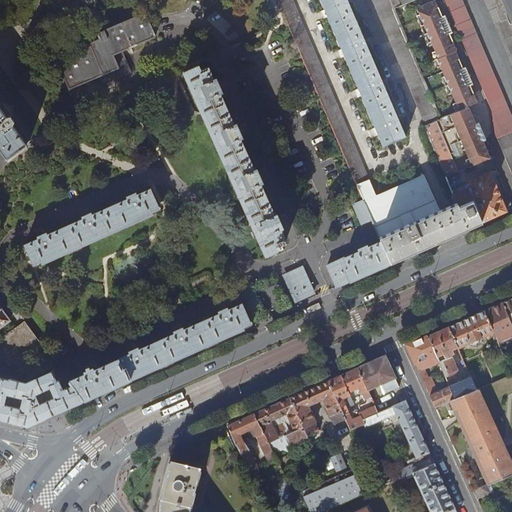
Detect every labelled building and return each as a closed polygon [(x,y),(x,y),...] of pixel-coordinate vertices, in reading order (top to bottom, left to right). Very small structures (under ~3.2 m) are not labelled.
[(382,243),(390,264),(459,233),(483,223),(474,202),(459,208),(458,205),(448,209),(441,212),(425,176),(377,197),(292,0),(277,0),(287,20),(364,202),(372,220),(382,243)] [(347,0),(320,0),(384,147),(407,137),(347,0)] [(373,0),(427,127),(440,121),(440,120),(394,11),(389,0),(373,0)] [(444,0),(492,112),(495,135),(511,173),(511,134),(511,133),(511,118),(461,0),(389,0),(394,11),(418,0),(444,0)] [(484,0),(511,65),(511,25),(501,0),(484,0)] [(511,0),(501,0),(511,25),(511,0)] [(425,127),(447,178),(491,160),(484,143),(480,144),(475,132),(478,131),(476,126),(469,109),(478,105),(470,87),(467,88),(460,72),(463,70),(456,53),(457,52),(450,35),(446,37),(439,20),(442,19),(435,2),(417,9),(438,59),(437,60),(459,112),(440,120),(440,121),(427,127),(425,127)] [(100,39),(57,57),(70,89),(100,76),(104,85),(132,73),(124,52),(156,37),(146,13),(141,15),(135,18),(100,32),(100,34),(99,35),(100,39)] [(230,42),(239,36),(223,13),(214,20),(230,42)] [(439,20),(446,37),(450,35),(452,34),(445,17),(442,19),(439,20)] [(185,73),(265,255),(282,248),(281,246),(285,244),(279,229),(281,228),(280,226),(285,224),(281,216),(277,218),(276,216),(273,217),(259,184),(261,183),(260,180),(264,179),(261,171),(257,172),(256,170),(253,171),(239,138),(241,137),(240,135),(244,133),(241,126),(237,128),(236,126),(233,126),(219,93),(221,92),(220,90),(224,88),(221,80),(216,82),(215,80),(213,81),(208,69),(201,72),(199,67),(185,73)] [(460,72),(467,88),(470,87),(473,86),(465,69),(463,70),(460,72)] [(0,148),(7,159),(27,144),(0,107),(0,148)] [(475,132),(480,144),(484,143),(486,142),(479,125),(476,126),(478,131),(475,132)] [(474,202),(483,223),(511,209),(511,206),(506,193),(500,196),(490,174),(466,184),(469,191),(454,197),(458,205),(459,208),(474,202)] [(85,220),(49,237),(48,235),(47,236),(46,233),(40,235),(41,238),(41,239),(41,240),(28,246),(36,265),(43,261),(44,264),(152,215),(151,212),(158,209),(150,191),(137,197),(136,195),(135,195),(134,193),(128,195),(129,198),(130,200),(93,217),(92,215),(91,215),(90,212),(84,215),(85,218),(85,220)] [(354,207),(362,224),(372,220),(364,202),(354,207)] [(360,253),(328,268),(336,288),(390,264),(382,243),(368,249),(367,248),(366,248),(365,245),(359,248),(360,251),(360,253)] [(284,275),(296,302),(314,294),(302,267),(284,275)] [(511,298),(503,302),(511,322),(511,298)] [(484,311),(494,333),(499,343),(511,337),(511,322),(503,302),(484,311)] [(0,329),(11,321),(0,306),(0,329)] [(82,378),(71,383),(72,384),(73,386),(77,391),(83,399),(84,401),(136,378),(250,326),(241,306),(228,312),(227,310),(226,311),(225,308),(219,311),(220,314),(221,315),(184,332),(183,330),(182,331),(181,328),(175,330),(177,333),(176,334),(176,335),(139,352),(139,350),(138,351),(136,348),(131,350),(132,354),(131,354),(132,355),(124,359),(95,372),(94,371),(93,371),(91,367),(84,370),(81,375),(82,378)] [(449,327),(458,347),(459,348),(471,343),(472,344),(473,345),(474,345),(475,345),(476,346),(477,345),(478,345),(479,345),(480,345),(480,344),(481,343),(482,342),(482,340),(483,339),(483,337),(494,333),(484,311),(449,327)] [(0,341),(0,352),(10,366),(21,358),(29,368),(29,367),(49,353),(27,322),(0,341)] [(429,336),(437,356),(444,353),(446,357),(455,353),(453,349),(458,347),(449,327),(429,336)] [(408,346),(424,383),(433,379),(432,377),(429,378),(425,369),(440,362),(437,356),(429,336),(408,346)] [(511,337),(499,343),(500,346),(511,340),(511,337)] [(357,367),(367,390),(377,385),(382,394),(398,386),(394,377),(395,377),(384,354),(357,367)] [(445,374),(450,387),(455,399),(477,390),(473,380),(472,377),(454,385),(449,374),(459,370),(453,357),(443,361),(448,372),(444,373),(445,374)] [(377,413),(375,408),(367,390),(357,367),(327,380),(347,423),(349,430),(362,424),(363,423),(361,420),(377,413)] [(48,402),(54,415),(84,401),(83,399),(77,391),(73,386),(64,390),(60,380),(57,382),(53,372),(38,379),(43,392),(51,388),(55,399),(48,402)] [(441,376),(447,388),(450,387),(445,374),(442,375),(441,376)] [(0,418),(9,421),(13,407),(5,405),(7,394),(15,396),(19,382),(11,380),(10,381),(0,378),(0,418)] [(23,398),(21,409),(13,407),(9,421),(29,426),(54,415),(48,402),(41,405),(36,395),(43,392),(38,379),(27,384),(19,382),(15,396),(23,398)] [(424,383),(430,396),(438,392),(433,379),(424,383)] [(290,397),(303,426),(268,443),(270,448),(288,440),(290,444),(310,435),(315,433),(319,431),(308,405),(322,399),(335,428),(347,423),(327,380),(290,397)] [(430,396),(436,407),(450,401),(455,399),(450,387),(447,388),(438,392),(430,396)] [(488,485),(490,484),(511,473),(511,464),(479,389),(477,390),(455,399),(450,401),(488,485)] [(403,396),(375,408),(377,413),(405,400),(403,396)] [(254,413),(259,425),(268,443),(303,426),(290,397),(254,413)] [(405,400),(377,413),(361,420),(363,423),(362,424),(363,427),(396,413),(416,456),(406,461),(408,465),(394,471),(398,478),(433,463),(405,400)] [(227,426),(238,450),(252,480),(261,476),(256,466),(249,452),(243,441),(242,442),(238,434),(248,430),(251,438),(256,436),(268,462),(276,459),(270,448),(268,443),(259,425),(254,413),(227,426)] [(349,430),(354,439),(366,433),(363,427),(362,424),(349,430)] [(332,455),(337,470),(348,466),(343,451),(332,455)] [(172,463),(162,503),(161,507),(161,510),(161,511),(189,511),(189,509),(190,508),(200,470),(172,463)] [(414,475),(431,511),(428,511),(421,511),(422,511),(421,511),(410,511),(408,507),(402,510),(402,511),(455,511),(433,463),(398,478),(384,484),(388,493),(393,490),(397,499),(403,497),(399,488),(409,483),(407,478),(414,475)] [(359,467),(304,491),(294,496),(301,511),(323,511),(370,492),(359,467)] [(488,485),(474,491),(478,500),(494,492),(490,484),(488,485)] [(256,487),(259,495),(264,492),(261,485),(256,487)] [(302,485),(291,490),(294,496),(304,491),(302,485)] [(259,495),(267,511),(272,509),(264,492),(259,495)]
